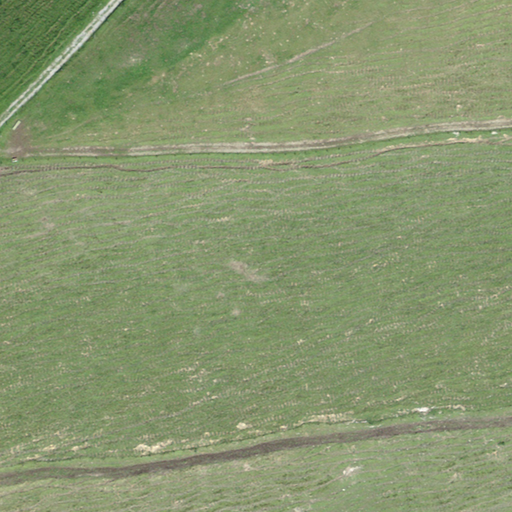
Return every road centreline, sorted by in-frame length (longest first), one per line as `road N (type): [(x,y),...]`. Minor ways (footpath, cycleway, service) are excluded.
road 1 (track): [(0,468),(511,411)]
road 2 (track): [(0,144),(313,142),(511,116)]
road 3 (track): [(109,0),(0,117)]
